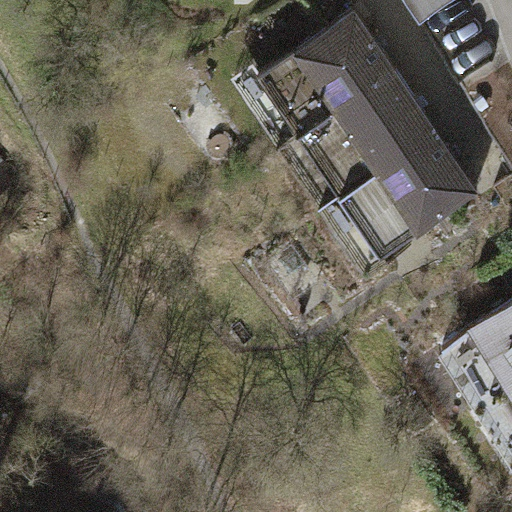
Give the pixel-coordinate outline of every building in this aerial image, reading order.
[(347,8),(251,75),(292,134),(388,68),(347,8)] [(388,68),(292,134),(332,193),(429,127),(388,68)] [(429,127),(332,193),(374,252),(470,186),(429,127)] [(511,377),(511,292),(431,345),(470,405),(511,377)] [(511,461),(511,377),(470,405),(508,464),(511,461)]
